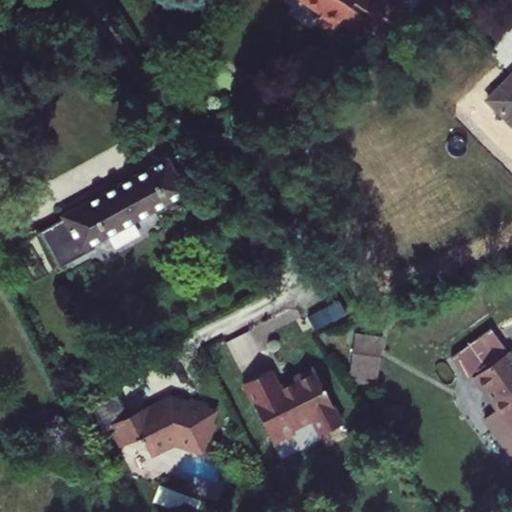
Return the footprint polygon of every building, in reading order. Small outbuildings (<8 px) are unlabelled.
[(277,0),(300,15),(298,19),(299,27),(310,33),(317,32),(323,22),(338,32),(343,24),(368,41),(387,13),(367,0),(277,0)] [(511,58),(470,99),(500,130),(511,118),(511,58)] [(152,166),(25,232),(42,266),(69,252),(66,246),(166,192),(152,166)] [(477,328),(452,347),(468,369),(459,376),(511,445),(511,444),(511,372),(495,349),(493,350),(477,328)] [(355,374),(384,375),(385,337),(356,337),(355,374)] [(248,372),(221,386),(250,445),(272,434),(271,431),(290,421),(297,437),(319,426),(292,370),(270,381),(271,384),(257,390),(248,372)] [(98,396),(72,410),(87,440),(96,435),(104,450),(116,444),(116,445),(122,446),(123,445),(132,462),(154,450),(183,460),(188,446),(191,447),(197,428),(194,428),(198,415),(187,411),(188,408),(170,402),(169,405),(151,399),(110,420),(98,396)]
